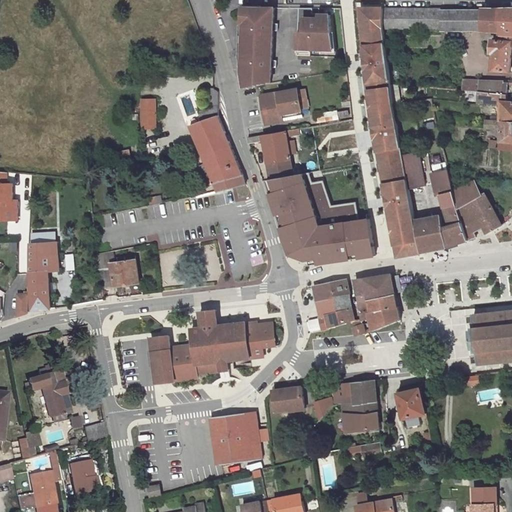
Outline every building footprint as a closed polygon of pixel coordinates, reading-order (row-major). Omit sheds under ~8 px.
[(273,7),(244,7),(241,71),(242,87),(271,82),(271,66),(276,66),(276,60),(271,60),(272,30),(277,30),(278,23),(273,23),(273,7)] [(312,14),(312,7),(298,7),(297,54),(310,55),(310,48),(332,49),(330,26),(329,26),(329,19),(318,18),(318,14),(312,14)] [(398,256),(421,253),(416,221),(410,189),(404,155),(400,131),(396,104),(386,24),(385,8),(363,8),(364,24),(366,52),(373,104),(387,188),(398,256)] [(443,8),(385,8),(386,24),(442,27),(443,29),(482,29),(482,10),(443,11),(443,8)] [(494,53),(493,70),(511,72),(511,60),(511,8),(498,9),(482,9),(482,10),(482,29),(482,33),(502,35),(502,40),(493,40),(492,53),(494,53)] [(472,91),(481,92),(491,93),(497,94),(497,82),(473,80),(472,91)] [(503,102),(507,103),(508,83),(504,83),(503,95),(497,94),(491,93),(491,103),(503,104),(503,102)] [(305,88),(268,95),(272,123),(310,116),(305,88)] [(491,103),(491,93),(481,92),(481,101),(491,103)] [(156,98),(147,98),(146,126),(156,127),(156,98)] [(503,102),(503,104),(502,121),(511,122),(511,103),(507,103),(503,102)] [(216,186),(217,190),(233,187),(246,184),(243,175),(244,174),(219,115),(190,126),(206,163),(200,166),(207,185),(208,184),(210,188),(216,186)] [(511,122),(502,121),(487,120),(487,128),(502,129),(502,149),(511,149),(511,122)] [(426,123),(428,131),(437,129),(435,121),(426,123)] [(247,137),(250,145),(265,142),(272,178),(294,175),(287,136),(300,134),(299,128),(247,137)] [(121,150),(124,164),(133,162),(130,149),(121,150)] [(419,152),(404,155),(410,189),(425,186),(419,152)] [(272,178),(268,179),(293,252),(314,264),(375,255),(369,221),(359,222),(356,204),(332,208),(328,186),(317,188),(314,172),(294,175),(272,178)] [(458,203),(455,190),(452,177),(434,181),(438,203),(445,202),(447,209),(459,207),(458,203)] [(475,181),(455,190),(458,203),(482,194),(475,181)] [(15,185),(0,184),(0,220),(19,221),(20,200),(15,200),(15,185)] [(482,194),(458,203),(459,207),(462,221),(467,241),(476,238),(474,231),(483,226),(488,233),(497,229),(502,226),(486,192),(482,194)] [(459,207),(447,209),(451,227),(455,245),(467,241),(462,221),(459,207)] [(442,248),(455,245),(451,227),(444,228),(441,216),(416,221),(421,253),(442,248)] [(160,243),(177,243),(176,232),(160,233),(160,243)] [(33,255),(60,254),(59,241),(33,243),(33,255)] [(61,271),(60,254),(33,255),(33,311),(52,309),(50,272),(61,271)] [(66,255),(68,271),(76,270),(74,254),(66,255)] [(254,265),(263,262),(261,255),(252,258),(254,265)] [(101,269),(103,288),(139,284),(135,257),(118,259),(119,263),(112,264),(112,268),(101,269)] [(371,299),(395,294),(392,275),(356,280),(362,312),(372,311),(371,299)] [(311,290),(312,293),(316,292),(318,300),(333,297),(350,294),(347,280),(311,286),(311,290)] [(322,316),(318,300),(316,292),(312,293),(317,317),(322,316)] [(17,293),(17,315),(30,315),(30,293),(17,293)] [(353,309),(350,294),(333,297),(336,313),(353,309)] [(372,311),(398,307),(395,294),(371,299),(372,311)] [(333,297),(318,300),(322,316),(336,313),(333,297)] [(374,325),(375,330),(401,322),(398,307),(372,311),(362,312),(363,318),(356,320),(353,320),(357,335),(366,333),(365,326),(374,325)] [(336,313),(322,316),(317,317),(319,329),(330,327),(353,320),(356,320),(353,309),(336,313)] [(471,331),(469,331),(470,337),(473,337),(473,335),(476,335),(477,344),(474,345),(473,344),(470,344),(471,349),(473,348),(474,350),(477,350),(477,351),(478,351),(480,364),(511,360),(511,310),(510,311),(510,309),(507,309),(508,311),(498,312),(497,310),(495,310),(495,313),(486,314),(486,311),(483,312),(483,314),(474,315),(476,328),(475,328),(475,329),(471,330),(471,331)] [(215,312),(198,314),(200,323),(202,323),(206,322),(210,321),(215,321),(216,321),(215,312)] [(244,323),(217,327),(216,321),(215,321),(210,321),(206,322),(202,323),(200,323),(200,329),(190,330),(193,347),(197,376),(219,372),(218,364),(227,362),(262,357),(261,348),(275,346),(273,323),(245,327),(244,323)] [(470,337),(469,331),(465,332),(467,349),(471,349),(470,344),(473,344),(474,345),(477,344),(476,335),(473,335),(473,337),(470,337)] [(197,379),(197,376),(193,347),(174,349),(172,336),(153,338),(159,384),(197,379)] [(228,371),(227,362),(218,364),(219,372),(228,371)] [(47,375),(29,380),(31,390),(42,387),(51,417),(66,413),(61,394),(67,392),(63,381),(49,385),(47,375)] [(343,398),(343,402),(346,431),(380,426),(376,380),(353,383),(354,395),(343,398)] [(333,404),(343,402),(343,398),(354,395),(353,383),(333,386),(334,400),(324,402),(324,401),(316,404),(320,420),(333,404)] [(302,388),(274,390),(276,412),(305,409),(302,388)] [(422,388),(399,393),(403,410),(405,418),(427,414),(422,388)] [(491,390),(482,393),(484,400),(493,397),(491,390)] [(0,439),(3,440),(8,392),(0,391),(0,439)] [(243,420),(242,413),(226,415),(211,417),(214,438),(217,438),(221,465),(261,459),(255,418),(243,420)] [(82,416),(71,417),(72,430),(83,429),(82,416)] [(107,436),(104,423),(85,428),(88,442),(107,436)] [(23,459),(36,455),(34,448),(42,446),(38,433),(17,438),(23,459)] [(428,450),(435,449),(431,433),(425,434),(428,450)] [(382,452),(380,443),(357,447),(359,456),(382,452)] [(30,511),(36,511),(34,503),(43,501),(45,509),(52,507),(56,507),(51,484),(62,482),(55,453),(48,455),(52,474),(29,478),(33,496),(26,498),(28,511),(30,511)] [(322,491),(338,488),(333,456),(317,459),(322,491)] [(94,493),(92,479),(88,463),(68,467),(75,497),(94,493)] [(0,466),(0,483),(13,480),(9,464),(0,466)] [(163,496),(161,486),(149,489),(151,498),(163,496)] [(475,503),(474,511),(498,511),(500,488),(478,487),(477,503),(475,503)] [(367,491),(358,494),(361,504),(370,501),(367,491)] [(308,511),(305,496),(277,501),(279,511),(275,511),(308,511)] [(43,501),(34,503),(36,511),(53,511),(52,507),(45,509),(43,501)] [(359,511),(396,511),(395,501),(358,507),(359,511)] [(246,511),(272,511),(270,503),(264,504),(263,503),(245,507),(246,511)]
